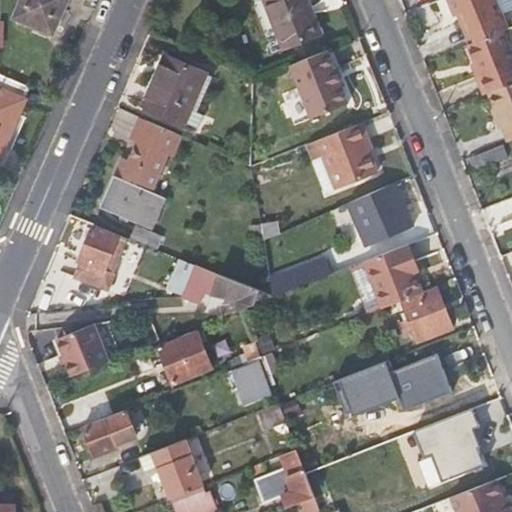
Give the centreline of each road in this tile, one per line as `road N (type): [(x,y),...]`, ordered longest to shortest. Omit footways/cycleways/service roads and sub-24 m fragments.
road 1 (residential): [(374,0),(511,350)]
road 2 (residential): [(130,0),(0,295)]
road 3 (residential): [(0,335),(69,511)]
